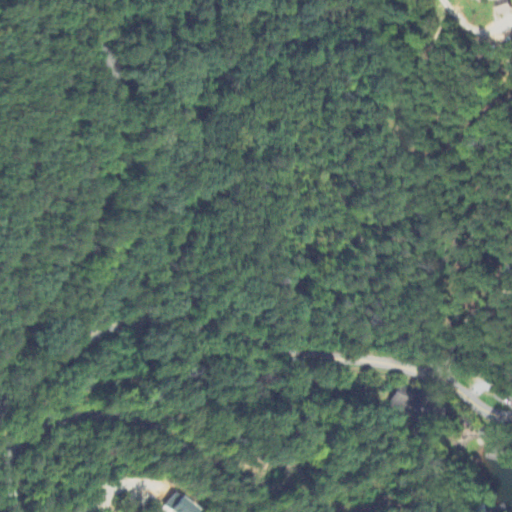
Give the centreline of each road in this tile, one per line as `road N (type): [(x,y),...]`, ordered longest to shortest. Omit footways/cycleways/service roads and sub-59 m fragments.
road 1 (residential): [(0,406),(113,329),(157,319),(283,353),(410,366),(478,409),(511,417)]
road 2 (residential): [(19,499),(13,460),(59,424),(101,415),(162,434),(249,511),(19,499)]
road 3 (residential): [(57,0),(115,76),(104,186),(85,232),(0,361)]
